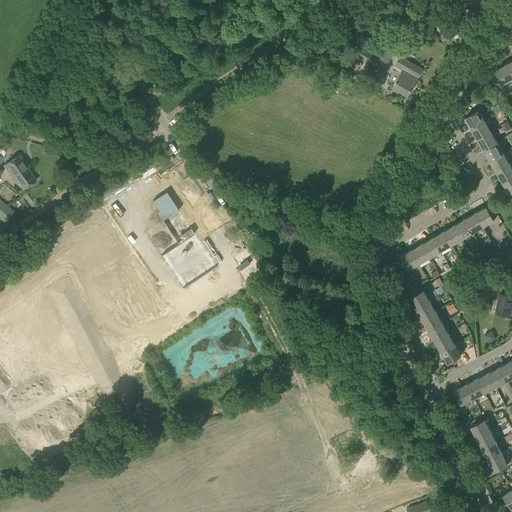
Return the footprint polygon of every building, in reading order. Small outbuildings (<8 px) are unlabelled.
[(384,71),(399,44),(386,37),(375,55),(360,46),(355,54),(384,71)] [(408,95),(423,69),(400,56),(395,66),(403,70),(393,87),(408,95)] [(502,84),(511,78),(511,76),(505,64),(494,71),(502,84)] [(346,85),(354,77),(346,70),(338,79),(346,85)] [(472,128),(485,121),(478,110),(465,117),(472,128)] [(504,130),(511,127),(508,120),(501,123),(504,130)] [(478,139),(491,132),(485,121),(472,128),(478,139)] [(484,150),(497,142),(491,132),(478,139),(484,150)] [(490,161),(503,153),(497,142),(484,150),(490,161)] [(497,171),(510,164),(503,153),(490,161),(497,171)] [(11,159),(29,184),(36,180),(28,168),(29,168),(19,154),(11,159)] [(23,188),(29,184),(11,159),(4,164),(15,180),(16,179),(23,188)] [(503,182),(511,176),(511,167),(510,164),(497,171),(503,182)] [(511,176),(503,182),(509,193),(511,190),(511,176)] [(144,229),(180,288),(214,267),(167,189),(150,200),(161,219),(144,229)] [(0,218),(4,222),(14,211),(0,199),(0,218)] [(476,213),(483,226),(494,220),(486,206),(476,213)] [(472,232),(483,226),(476,213),(465,219),(472,232)] [(461,238),(472,232),(465,219),(454,225),(461,238)] [(451,245),(461,238),(454,225),(443,231),(451,245)] [(440,251),(451,245),(443,231),(432,238),(440,251)] [(429,257),(440,251),(432,238),(421,244),(429,257)] [(418,263),(429,257),(421,244),(411,250),(418,263)] [(407,269),(418,263),(411,250),(400,256),(407,269)] [(237,264),(241,271),(258,262),(255,255),(237,264)] [(477,274),(474,285),(487,288),(489,277),(477,274)] [(417,308),(430,301),(423,290),(410,297),(417,308)] [(290,302),(294,299),(289,292),(285,295),(290,302)] [(509,316),(511,303),(511,296),(500,293),(496,313),(509,316)] [(423,319),(436,312),(430,301),(417,308),(423,319)] [(309,312),(310,307),(298,303),(296,308),(309,312)] [(453,303),(449,306),(452,313),(457,310),(453,303)] [(324,317),(326,311),(314,307),(312,313),(324,317)] [(429,330),(442,322),(436,312),(423,319),(429,330)] [(435,341),(448,333),(442,322),(429,330),(435,341)] [(488,341),(495,338),(492,330),(484,334),(488,341)] [(441,352),(455,344),(448,333),(435,341),(441,352)] [(455,344),(441,352),(448,363),(461,355),(455,344)] [(510,379),(511,377),(511,360),(503,365),(510,379)] [(497,385),(510,379),(503,365),(490,372),(497,385)] [(485,391),(497,385),(490,372),(478,378),(485,391)] [(473,398),(485,391),(478,378),(466,384),(473,398)] [(461,404),(473,398),(466,384),(454,390),(461,404)] [(477,437),(490,430),(485,419),(471,426),(477,437)] [(483,448),(496,442),(490,430),(477,437),(483,448)] [(511,431),(503,436),(506,441),(511,438),(511,431)] [(488,460),(502,453),(496,442),(483,448),(488,460)] [(369,451),(348,459),(353,473),(374,465),(369,451)] [(502,453),(488,460),(494,471),(507,464),(502,453)] [(511,508),(511,507),(511,489),(503,495),(511,508)] [(407,511),(430,511),(427,501),(406,509),(407,511)]
